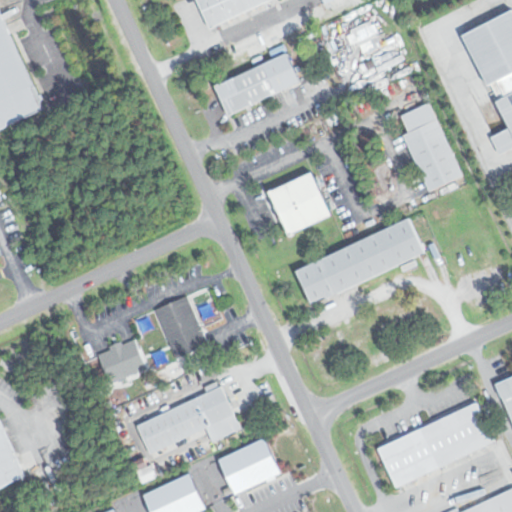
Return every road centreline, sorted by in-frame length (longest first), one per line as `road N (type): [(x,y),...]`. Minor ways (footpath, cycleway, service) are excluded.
road 1 (residential): [(356,511),(113,0)]
road 2 (residential): [(0,320),(217,220)]
road 3 (residential): [(308,418),(511,320)]
